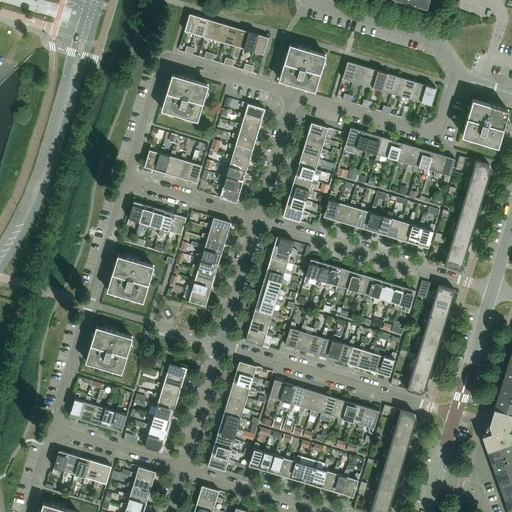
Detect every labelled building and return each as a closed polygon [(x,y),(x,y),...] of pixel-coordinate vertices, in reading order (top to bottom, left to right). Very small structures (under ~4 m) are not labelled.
[(390,0),(390,4),(413,11),(415,4),(426,8),(429,0),(428,0),(390,0)] [(184,30),(195,33),(200,16),(190,13),(184,30)] [(195,33),(204,36),(209,19),(200,16),(195,33)] [(214,39),(219,22),(209,19),(204,36),(214,39)] [(224,42),(229,25),(219,22),(214,39),(224,42)] [(234,45),(239,28),(229,25),(224,42),(234,45)] [(249,31),(239,28),(234,45),(244,48),(249,31)] [(253,51),(258,34),(249,31),(244,48),(253,51)] [(264,54),(269,37),(258,34),(253,51),(264,54)] [(290,43),(279,80),(315,91),(326,54),(290,43)] [(342,78),(352,81),(358,64),(347,61),(342,78)] [(352,81),(362,84),(367,67),(358,64),(352,81)] [(377,70),(367,67),(362,84),(372,87),(377,70)] [(387,73),(377,70),(372,87),(382,90),(387,73)] [(198,121),(209,84),(172,73),(161,110),(198,121)] [(397,76),(387,73),(382,90),(392,93),(397,76)] [(406,79),(397,76),(392,93),(401,96),(406,79)] [(416,81),(406,79),(401,96),(411,99),(416,81)] [(426,84),(416,81),(411,99),(421,102),(426,84)] [(436,87),(426,84),(421,102),(431,105),(436,87)] [(498,146),(509,109),(472,99),(461,135),(498,146)] [(245,114),(262,119),(265,108),(242,101),(241,105),(246,108),(245,114)] [(262,119),(245,114),(239,112),(238,115),(243,118),(242,124),(259,129),(262,119)] [(240,129),(238,134),(256,140),(259,129),(242,124),(236,122),(235,126),(240,129)] [(308,133),(325,138),(327,132),(333,133),(334,129),(311,122),(308,133)] [(350,146),(356,147),(361,130),(350,127),(343,150),(347,151),(350,146)] [(361,149),(366,150),(371,133),(361,130),(356,147),(354,153),(357,154),(361,149)] [(256,140),(238,134),(233,133),(232,136),(237,139),(235,145),(253,150),(256,140)] [(305,143),(322,148),(324,143),(330,143),(331,140),(325,138),(308,133),(305,143)] [(371,152),(377,154),(382,136),(371,133),(366,150),(365,156),(368,157),(371,152)] [(381,155),(387,157),(392,139),(382,136),(377,154),(375,159),(378,160),(381,155)] [(213,139),(210,149),(217,151),(220,141),(213,139)] [(392,158),(397,160),(403,143),(392,139),(387,157),(386,163),(389,163),(392,158)] [(144,166),(155,170),(160,152),(155,151),(155,144),(151,143),(144,166)] [(232,155),(249,160),(253,150),(235,145),(229,143),(228,146),(234,150),(232,155)] [(302,153),(319,159),(320,153),(327,153),(328,150),(322,148),(305,143),(302,153)] [(406,169),(408,163),(413,146),(403,143),(397,160),(403,161),(403,168),(406,169)] [(416,172),(418,166),(423,149),(413,146),(408,163),(414,165),(413,171),(416,172)] [(155,170),(165,173),(170,155),(165,154),(165,148),(162,147),(160,152),(155,170)] [(427,175),(429,169),(434,152),(423,149),(418,166),(424,168),(424,174),(427,175)] [(165,173),(176,176),(181,159),(175,157),(176,151),(172,150),(171,155),(170,155),(165,173)] [(439,172),(444,155),(434,152),(429,169),(434,171),(434,177),(437,178),(439,172)] [(181,159),(176,176),(186,179),(191,162),(186,160),(186,154),(183,153),(181,159)] [(229,165),(246,171),(249,160),(232,155),(226,153),(225,157),(231,160),(229,165)] [(298,164),(316,169),(317,163),(324,164),(325,160),(319,159),(302,153),(298,164)] [(444,180),(448,181),(455,158),(444,155),(439,172),(444,174),(444,180)] [(459,155),(457,161),(464,163),(465,157),(459,155)] [(186,179),(197,182),(202,165),(196,163),(196,157),(193,156),(191,162),(186,179)] [(207,159),(205,167),(211,169),(213,161),(207,159)] [(476,160),(469,183),(485,188),(492,165),(476,160)] [(226,176),(243,181),(246,171),(229,165),(223,164),(222,167),(228,170),(226,176)] [(295,174),(312,180),(314,174),(320,174),(321,171),(316,169),(298,164),(295,174)] [(339,168),(337,174),(344,176),(346,170),(339,168)] [(350,168),(347,177),(355,180),(358,170),(350,168)] [(223,186),(240,191),(243,181),(226,176),(220,174),(219,177),(225,181),(223,186)] [(292,184),(309,190),(311,184),(317,184),(318,181),(312,180),(295,174),(292,184)] [(359,175),(357,181),(364,183),(366,177),(359,175)] [(482,200),(485,188),(469,183),(465,195),(482,200)] [(220,197),(237,202),(240,191),(223,186),(217,184),(216,188),(221,191),(220,197)] [(309,190),(292,184),(289,195),(306,200),(308,194),(314,195),(315,191),(309,190)] [(323,216),(334,219),(339,202),(334,200),(334,194),(330,193),(323,216)] [(286,205),(303,210),(305,205),(311,205),(312,203),(312,202),(306,200),(289,195),(286,205)] [(478,211),(482,200),(465,195),(462,206),(478,211)] [(339,202),(334,219),(345,222),(350,205),(344,204),(344,197),(341,196),(339,202)] [(345,222),(355,226),(362,203),(360,208),(355,207),(355,200),(352,199),(350,205),(345,222)] [(134,220),(139,221),(145,204),(134,201),(127,224),(131,225),(134,220)] [(365,204),(362,203),(355,226),(365,229),(372,206),(370,211),(365,210),(365,204)] [(145,204),(139,221),(138,227),(141,228),(144,223),(150,224),(155,207),(145,204)] [(283,216),(300,221),(302,215),(308,215),(309,212),(303,210),(286,205),(283,216)] [(365,229),(376,232),(381,215),(375,213),(375,207),(372,206),(365,229)] [(475,223),(478,211),(462,206),(458,218),(475,223)] [(155,207),(150,224),(148,230),(151,231),(155,226),(160,227),(165,210),(155,207)] [(165,210),(160,227),(160,228),(158,233),(162,234),(165,229),(170,231),(176,213),(165,210)] [(376,232),(386,235),(391,218),(393,212),(390,211),(386,216),(381,215),(376,232)] [(176,213),(170,231),(169,236),(172,237),(175,232),(181,234),(186,217),(176,213)] [(386,235),(396,238),(402,221),(403,215),(400,214),(397,219),(391,218),(386,235)] [(228,233),(231,222),(214,217),(212,223),(206,223),(205,226),(210,228),(228,233)] [(396,238),(407,241),(412,224),(414,218),(410,217),(407,222),(402,221),(396,238)] [(471,235),(475,223),(458,218),(455,230),(471,235)] [(407,241),(417,244),(422,227),(424,221),(421,220),(418,226),(412,224),(407,241)] [(422,227),(417,244),(428,248),(435,225),(431,223),(428,229),(422,227)] [(207,238),(224,243),(228,233),(210,228),(209,233),(202,233),(202,236),(207,238)] [(468,246),(471,235),(455,230),(451,241),(468,246)] [(274,247),(291,252),(297,253),(298,250),(292,247),(294,241),(277,236),(274,247)] [(147,238),(144,246),(150,248),(153,240),(147,238)] [(221,253),(224,243),(207,238),(206,243),(199,243),(198,246),(204,248),(221,253)] [(464,258),(468,246),(451,241),(448,253),(464,258)] [(182,242),(180,249),(186,251),(188,243),(182,242)] [(156,243),(154,249),(162,251),(164,245),(156,243)] [(270,257),(288,262),(293,264),(294,261),(289,257),(291,252),(274,247),(270,257)] [(218,264),(221,253),(204,248),(203,254),(196,253),(195,257),(201,258),(201,259),(218,264)] [(461,270),(464,258),(448,253),(444,265),(461,270)] [(143,302),(154,265),(118,254),(112,272),(107,291),(143,302)] [(166,262),(172,264),(174,258),(168,256),(166,262)] [(270,257),(267,267),(285,272),(290,274),(291,271),(286,268),(288,262),(270,257)] [(311,277),(316,279),(322,261),(311,258),(304,281),(308,282),(311,277)] [(215,274),(218,264),(201,259),(199,264),(193,264),(192,267),(198,269),(215,274)] [(332,265),(322,261),(316,279),(315,285),(318,285),(321,280),(327,282),(332,265)] [(342,268),(332,265),(327,282),(325,288),(328,289),(332,283),(337,285),(342,268)] [(267,267),(264,278),(281,283),(287,284),(288,281),(283,278),(285,272),(267,267)] [(353,271),(342,268),(337,285),(335,291),(339,292),(342,286),(347,288),(353,271)] [(212,285),(215,274),(198,269),(196,275),(190,274),(189,278),(212,285)] [(353,290),(358,291),(363,274),(353,271),(347,288),(348,288),(346,294),(349,295),(353,290)] [(373,277),(363,274),(358,291),(364,293),(363,299),(367,300),(373,277)] [(384,280),(373,277),(367,300),(368,294),(374,296),(374,302),(377,303),(384,280)] [(192,290),(209,295),(212,285),(189,278),(195,280),(193,285),(187,285),(186,288),(192,290)] [(264,278),(261,288),(284,295),(285,292),(280,288),(281,283),(264,278)] [(394,283),(384,280),(377,303),(379,297),(384,299),(384,305),(387,306),(389,300),(394,283)] [(422,280),(420,288),(428,290),(430,282),(422,280)] [(405,286),(394,283),(389,300),(395,302),(394,308),(398,309),(399,304),(405,286)] [(438,284),(435,296),(451,301),(455,289),(438,284)] [(415,290),(405,286),(399,304),(405,305),(405,312),(408,313),(415,290)] [(261,288),(258,298),(281,305),(282,302),(277,299),(278,293),(284,295),(261,288)] [(206,306),(209,295),(192,290),(190,295),(184,295),(183,299),(206,306)] [(299,296),(298,303),(305,305),(307,298),(299,296)] [(435,296),(431,308),(448,313),(451,301),(435,296)] [(258,298),(255,309),(278,316),(279,313),(273,309),(275,304),(281,305),(258,298)] [(431,308),(428,319),(444,324),(448,313),(431,308)] [(255,309),(252,319),(269,324),(275,326),(276,323),(270,320),(272,314),(278,316),(255,309)] [(374,318),(372,325),(380,328),(382,320),(374,318)] [(267,330),(269,324),(252,319),(249,330),(266,335),(272,337),(272,333),(267,330)] [(402,333),(404,327),(400,326),(401,321),(394,319),(391,330),(402,333)] [(441,336),(444,324),(428,319),(424,331),(441,336)] [(296,348),(301,330),(295,329),(295,322),(292,321),(285,344),(296,348)] [(122,373),(133,336),(96,325),(85,362),(122,373)] [(306,351),(311,333),(306,332),(306,326),(303,325),(301,330),(296,348),(306,351)] [(306,351),(316,354),(323,331),(321,337),(316,335),(316,329),(313,328),(311,333),(306,351)] [(266,335),(249,330),(245,340),(268,347),(269,344),(264,340),(266,335)] [(316,354),(327,357),(334,334),(332,340),(326,338),(326,332),(323,331),(316,354)] [(424,331),(421,343),(437,348),(441,336),(424,331)] [(337,335),(334,334),(327,357),(337,360),(342,343),(337,341),(337,335)] [(348,345),(342,343),(337,360),(347,363),(353,346),(352,346),(354,340),(351,339),(348,345)] [(347,363),(358,366),(363,349),(365,343),(361,342),(358,348),(353,346),(347,363)] [(421,343),(417,354),(434,359),(437,348),(421,343)] [(369,351),(363,349),(358,366),(368,369),(373,352),(375,346),(372,345),(369,351)] [(379,354),(373,352),(368,369),(379,373),(384,355),(385,350),(382,349),(379,354)] [(389,376),(396,353),(393,352),(389,357),(384,355),(379,373),(389,376)] [(503,381),(511,383),(511,353),(503,381)] [(417,354),(414,366),(430,371),(434,359),(417,354)] [(236,371),(253,376),(255,371),(261,371),(262,367),(239,360),(236,371)] [(167,373),(184,378),(187,367),(164,361),(163,364),(168,368),(167,373)] [(414,366),(410,377),(427,382),(430,371),(414,366)] [(181,389),(184,378),(167,373),(161,371),(160,375),(165,378),(164,383),(181,389)] [(233,381),(250,386),(252,381),(258,381),(259,378),(253,376),(236,371),(233,381)] [(423,394),(427,382),(410,377),(407,389),(423,394)] [(275,398),(280,399),(285,382),(274,379),(267,402),(271,403),(275,398)] [(230,392),(247,397),(249,391),(255,392),(256,388),(250,386),(233,381),(230,392)] [(494,409),(489,425),(492,432),(501,428),(508,430),(511,418),(511,383),(503,381),(494,409)] [(162,388),(160,394),(178,399),(181,389),(164,383),(158,382),(157,385),(162,388)] [(285,401),(290,402),(296,385),(285,382),(280,399),(278,405),(282,406),(285,401)] [(306,388),(296,385),(290,402),(291,402),(289,408),(292,409),(295,404),(301,406),(306,388)] [(306,407),(311,409),(316,391),(306,388),(301,406),(299,411),(302,412),(306,407)] [(316,410),(321,412),(327,395),(316,391),(311,409),(310,415),(313,416),(316,410)] [(69,415),(80,419),(85,401),(80,400),(80,393),(76,392),(69,415)] [(178,399),(160,394),(155,392),(154,395),(159,399),(157,404),(174,409),(178,399)] [(227,402),(244,407),(246,402),(252,402),(253,399),(247,397),(230,392),(227,402)] [(330,421),(332,415),(337,398),(327,395),(321,412),(327,413),(327,420),(330,421)] [(90,422),(95,404),(90,403),(90,397),(87,396),(85,401),(80,419),(90,422)] [(347,401),(337,398),(332,415),(338,417),(337,423),(341,424),(342,418),(347,401)] [(90,422),(101,425),(106,408),(100,406),(101,400),(97,399),(96,405),(95,404),(90,422)] [(358,404),(347,401),(342,418),(348,420),(348,426),(351,427),(353,421),(358,404)] [(106,408),(101,425),(111,428),(116,411),(111,409),(111,403),(108,402),(106,408)] [(171,420),(174,409),(157,404),(151,402),(150,406),(156,409),(154,414),(171,420)] [(244,408),(244,407),(227,402),(224,413),(241,418),(242,412),(249,413),(250,409),(244,408)] [(363,424),(368,407),(358,404),(353,421),(358,423),(358,429),(361,430),(363,424)] [(385,404),(383,411),(389,413),(391,406),(385,404)] [(116,411),(111,428),(122,431),(127,414),(121,412),(121,406),(118,405),(116,411)] [(379,410),(368,407),(363,424),(368,426),(368,432),(372,433),(379,410)] [(401,409),(397,421),(414,426),(417,414),(401,409)] [(168,430),(171,420),(154,414),(148,413),(147,416),(153,419),(151,425),(168,430)] [(220,423),(238,428),(239,423),(246,423),(247,420),(241,418),(224,413),(220,423)] [(397,421),(394,432),(410,437),(414,426),(397,421)] [(165,440),(168,430),(151,425),(145,423),(144,426),(150,430),(148,435),(165,440)] [(217,433),(234,439),(236,433),(242,433),(243,430),(238,428),(220,423),(217,433)] [(492,432),(482,435),(487,449),(510,441),(510,440),(511,433),(511,431),(508,430),(501,428),(492,432)] [(394,432),(390,444),(407,449),(410,437),(394,432)] [(165,440),(148,435),(142,433),(141,437),(146,440),(145,446),(162,451),(165,440)] [(214,444),(231,449),(233,444),(239,444),(240,441),(234,439),(217,433),(214,444)] [(511,471),(511,446),(510,441),(487,449),(497,477),(511,471)] [(248,465),(259,468),(264,451),(259,450),(259,443),(255,442),(248,465)] [(211,454),(228,459),(230,454),(236,454),(237,451),(231,449),(214,444),(211,454)] [(390,444),(387,455),(403,460),(407,449),(390,444)] [(264,451),(259,468),(270,471),(275,454),(269,453),(269,446),(266,445),(264,451)] [(275,454),(270,471),(280,474),(285,457),(280,456),(280,449),(277,449),(275,454)] [(59,469),(64,470),(70,453),(59,450),(52,473),(56,474),(59,469)] [(280,474),(290,478),(295,461),(290,459),(290,453),(287,452),(285,457),(280,474)] [(69,472),(75,473),(80,456),(70,453),(64,470),(65,470),(63,476),(66,477),(69,472)] [(208,465),(225,470),(227,464),(233,464),(234,461),(228,459),(211,454),(208,465)] [(290,478),(301,481),(306,464),(300,462),(300,456),(297,455),(295,461),(290,478)] [(387,455),(383,467),(400,472),(403,460),(387,455)] [(80,475),(85,476),(90,459),(80,456),(75,473),(73,479),(76,480),(80,475)] [(101,462),(90,459),(85,476),(83,482),(87,483),(90,478),(96,480),(101,462)] [(301,481),(311,484),(316,467),(318,461),(314,460),(311,465),(306,464),(301,481)] [(100,481),(106,483),(111,466),(101,462),(96,480),(94,485),(97,486),(100,481)] [(311,484),(321,487),(327,470),(328,464),(325,463),(322,468),(316,467),(311,484)] [(135,477),(153,482),(156,471),(139,466),(137,472),(131,472),(130,475),(135,477)] [(321,487),(332,490),(337,473),(339,467),(335,466),(332,472),(327,470),(321,487)] [(383,467),(380,479),(396,484),(400,472),(383,467)] [(342,475),(337,473),(332,490),(342,493),(347,476),(349,470),(346,469),(342,475)] [(506,504),(511,501),(511,471),(497,477),(506,504)] [(353,478),(347,476),(342,493),(353,496),(360,474),(356,472),(353,478)] [(132,487),(149,492),(153,482),(135,477),(134,482),(127,482),(126,485),(132,487)] [(380,479),(376,490),(393,495),(396,484),(380,479)] [(199,496),(216,501),(222,503),(223,499),(217,496),(219,490),(202,485),(199,496)] [(129,497),(146,503),(149,492),(132,487),(131,493),(124,492),(123,496),(129,497)] [(375,495),(373,502),(389,507),(393,495),(376,490),(376,491),(375,495)] [(195,506),(213,511),(215,511),(218,511),(219,510),(214,506),(216,501),(199,496),(195,506)] [(139,511),(143,511),(146,503),(129,497),(128,503),(121,503),(120,506),(126,508),(139,511)] [(40,511),(77,511),(43,502),(40,511)] [(369,511),(387,511),(389,507),(373,502),(369,511)]
